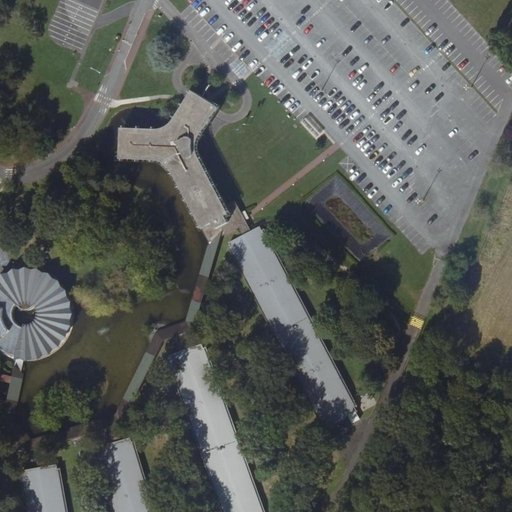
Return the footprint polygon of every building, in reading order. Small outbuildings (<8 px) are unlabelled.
[(120,161),(155,163),(161,164),(165,166),(168,169),(172,173),(201,227),(209,224),(212,229),(226,222),(223,216),(231,212),(228,206),(203,160),(201,154),(200,148),(200,145),(202,140),(206,132),(220,108),(209,102),(201,98),(193,93),(188,101),(176,122),(172,127),(166,129),(157,130),(121,129),(120,161)] [(209,224),(201,227),(208,243),(223,236),(238,230),(243,238),(252,233),(244,217),(236,202),(228,206),(231,212),(223,216),(226,222),(212,229),(209,224)] [(252,233),(243,238),(230,245),(327,428),(328,427),(358,411),(260,229),(252,233)] [(223,236),(208,243),(195,317),(183,321),(166,327),(159,341),(125,409),(41,434),(21,411),(33,358),(35,352),(25,349),(23,354),(17,368),(0,363),(0,372),(17,377),(7,419),(26,450),(36,447),(41,473),(50,471),(45,445),(108,427),(114,446),(123,443),(117,423),(133,417),(174,336),(179,334),(184,353),(194,349),(187,331),(206,324),(223,236)] [(0,339),(3,343),(7,347),(12,350),(23,354),(25,349),(35,352),(46,351),(54,348),(62,342),(68,337),(71,331),(74,325),(76,317),(77,311),(78,306),(77,300),(75,294),(73,289),(70,284),(66,281),(62,277),(55,272),(45,267),(34,266),(27,267),(21,269),(13,272),(5,277),(1,274),(0,275),(0,339)] [(263,511),(202,346),(194,349),(184,353),(169,358),(223,511),(263,511)] [(153,511),(131,440),(123,443),(114,446),(99,451),(116,511),(153,511)] [(67,511),(60,469),(50,471),(41,473),(25,475),(31,511),(67,511)]
